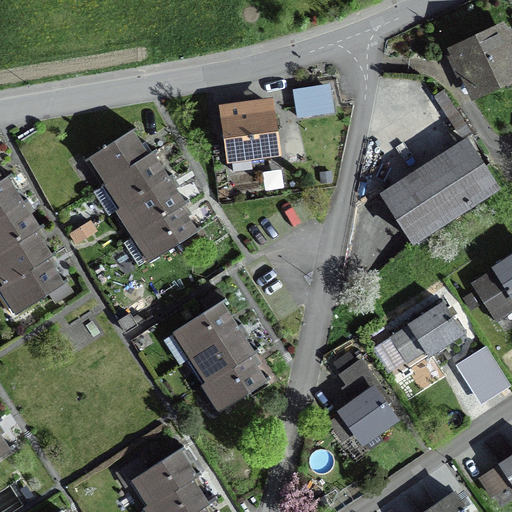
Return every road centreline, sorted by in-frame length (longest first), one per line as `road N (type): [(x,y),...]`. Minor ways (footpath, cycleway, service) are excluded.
road 1 (residential): [(271,511),(366,84),(358,34)]
road 2 (residential): [(0,110),(301,55),(358,34)]
road 3 (residential): [(357,511),(511,406)]
